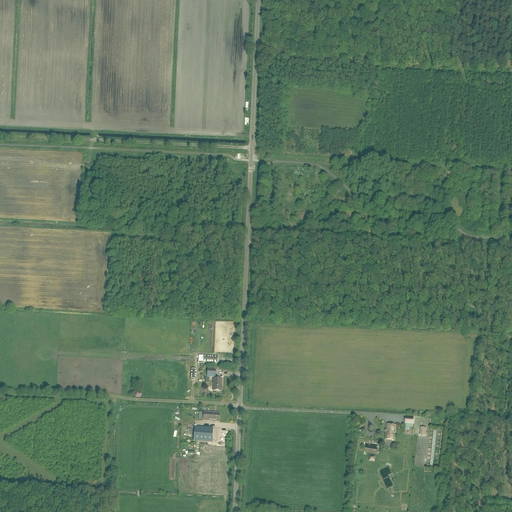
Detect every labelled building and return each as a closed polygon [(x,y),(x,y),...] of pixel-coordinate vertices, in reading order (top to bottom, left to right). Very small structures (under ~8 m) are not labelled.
[(215,378),(215,369),(207,369),(207,378),(215,378)] [(221,392),(221,387),(222,380),(213,379),(213,391),(221,392)] [(203,422),(219,423),(219,413),(203,412),(203,422)] [(394,441),(396,426),(387,425),(385,440),(394,441)] [(212,443),(213,428),(194,427),(193,441),(212,443)]
